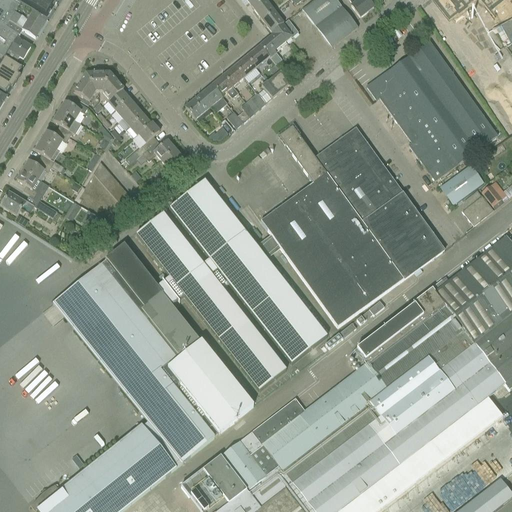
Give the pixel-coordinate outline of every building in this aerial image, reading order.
[(0,0),(0,24),(1,25),(19,37),(22,33),(35,41),(46,23),(38,18),(19,6),(8,0),(0,0)] [(8,0),(19,6),(38,18),(46,23),(60,0),(8,0)] [(244,0),(253,12),(265,2),(263,0),(244,0)] [(357,30),(333,0),(317,0),(301,13),(331,50),(357,30)] [(350,8),(354,12),(360,20),(368,14),(366,12),(371,9),(373,10),(365,0),(349,0),(348,1),(352,7),(350,8)] [(511,0),(432,0),(431,1),(449,22),(458,15),(466,8),(475,0),(478,0),(502,27),(511,21),(511,0)] [(262,23),(274,14),(265,2),(253,12),(262,23)] [(271,35),(283,26),(274,14),(262,23),(271,35)] [(511,21),(495,30),(505,49),(511,45),(511,21)] [(291,41),(298,35),(288,22),(283,26),(271,35),(273,37),(271,39),(274,41),(279,37),(285,45),(290,40),(291,41)] [(0,24),(0,56),(6,60),(15,66),(19,59),(23,61),(30,49),(17,41),(19,37),(1,25),(0,24)] [(274,53),(285,45),(279,37),(274,41),(271,39),(259,49),(268,60),(275,67),(281,62),(274,53)] [(496,139),(434,53),(428,44),(366,89),(376,103),(379,101),(411,146),(408,148),(434,184),(442,178),(496,139)] [(255,71),(268,60),(259,49),(246,60),(255,71)] [(0,91),(8,97),(16,84),(13,82),(17,76),(21,71),(21,70),(20,69),(18,68),(15,66),(6,60),(0,56),(0,91)] [(243,81),(255,71),(246,60),(234,69),(243,81)] [(232,90),(243,81),(234,69),(223,79),(232,90)] [(511,88),(511,71),(502,79),(510,90),(511,88)] [(267,85),(277,97),(290,86),(280,74),(267,85)] [(96,94),(99,94),(99,76),(85,76),(74,95),(83,100),(89,104),(96,94)] [(121,93),(123,92),(109,76),(99,76),(99,94),(102,94),(109,103),(121,93)] [(238,97),(232,90),(223,79),(211,88),(221,99),(226,95),(232,102),(238,97)] [(277,97),(267,85),(266,84),(261,88),(272,102),(277,97)] [(227,107),(221,99),(211,88),(199,99),(200,100),(209,111),(211,109),(216,116),(227,107)] [(114,113),(128,101),(121,93),(109,103),(107,105),(114,113)] [(256,97),(251,101),(245,106),(254,116),(259,112),(265,107),(256,97)] [(200,100),(199,99),(184,110),(195,123),(209,111),(200,100)] [(83,100),(80,104),(88,109),(90,105),(89,104),(83,100)] [(122,122),(136,110),(128,101),(114,113),(122,122)] [(82,118),(83,116),(84,116),(87,111),(75,103),(74,104),(71,108),(65,104),(59,114),(74,123),(79,126),(83,119),(82,118)] [(243,113),(237,119),(243,126),(254,116),(245,106),(240,110),(243,113)] [(143,118),(136,110),(122,122),(118,125),(125,134),(127,132),(129,131),(129,130),(137,123),(143,118)] [(79,126),(74,123),(59,114),(53,123),(60,128),(56,133),(68,140),(72,135),(75,136),(81,127),(79,126)] [(226,120),(236,132),(243,126),(237,119),(233,114),(226,120)] [(99,116),(96,118),(101,125),(104,122),(99,116)] [(138,138),(150,127),(143,118),(137,123),(129,130),(129,131),(127,132),(125,134),(132,142),(136,139),(138,138)] [(106,131),(110,128),(104,122),(101,125),(106,131)] [(153,139),(159,134),(151,125),(150,127),(138,138),(145,146),(124,163),(128,168),(132,165),(157,144),(153,139)] [(260,134),(263,138),(276,129),(273,125),(260,134)] [(313,186),(325,177),(314,160),(292,130),(278,139),(313,186)] [(363,226),(403,197),(355,131),(314,160),(325,177),(326,177),(362,226),(363,226)] [(102,141),(103,142),(106,143),(109,145),(109,144),(112,140),(105,132),(101,140),(102,141)] [(116,142),(119,139),(114,132),(110,135),(116,142)] [(67,147),(65,146),(68,140),(56,133),(53,138),(46,134),(41,143),(56,153),(58,155),(61,156),(67,147)] [(213,135),(207,140),(209,143),(214,144),(219,144),(219,143),(214,136),(213,135)] [(112,144),(109,150),(110,152),(122,142),(119,139),(116,142),(112,144)] [(41,143),(35,153),(41,157),(38,163),(50,170),(59,175),(63,170),(53,164),(50,162),(56,153),(41,143)] [(157,144),(136,162),(140,167),(145,162),(148,165),(155,158),(156,159),(160,164),(174,152),(167,144),(161,149),(157,144)] [(176,166),(182,161),(174,152),(160,164),(167,173),(164,175),(169,180),(180,170),(176,166)] [(22,173),(37,183),(43,173),(47,176),(50,170),(38,163),(35,168),(28,163),(22,173)] [(100,165),(93,176),(96,180),(106,172),(100,165)] [(451,181),(443,187),(456,205),(464,199),(473,193),(483,186),(470,168),(460,176),(451,181)] [(100,185),(110,177),(106,172),(96,180),(100,185)] [(22,173),(16,183),(26,189),(23,194),(31,199),(35,202),(39,204),(43,198),(39,196),(32,191),(37,183),(22,173)] [(104,189),(114,181),(110,177),(100,185),(104,189)] [(260,224),(337,330),(403,282),(363,226),(362,226),(326,177),(325,177),(313,186),(260,224)] [(506,178),(501,181),(507,189),(511,186),(506,178)] [(108,194),(118,186),(114,181),(104,189),(108,194)] [(38,511),(37,511),(124,511),(182,465),(183,466),(182,465),(214,440),(213,440),(219,435),(219,436),(253,409),(201,344),(200,344),(171,309),(182,300),(222,348),(259,394),(286,372),(249,326),(221,291),(228,286),(291,367),(326,340),(204,184),(169,211),(208,262),(202,267),(163,216),(135,237),(168,280),(157,289),(124,247),(105,262),(106,263),(54,305),(149,423),(143,428),(141,426),(60,491),(62,494),(60,495),(57,497),(53,493),(40,504),(43,508),(41,510),(38,511)] [(70,190),(77,195),(80,189),(73,185),(70,190)] [(118,186),(108,194),(112,199),(122,191),(118,186)] [(501,202),(490,187),(481,195),(492,209),(501,202)] [(116,203),(126,195),(122,191),(112,199),(116,203)] [(473,229),(493,214),(481,199),(480,199),(476,194),(463,204),(467,209),(461,214),(473,229)] [(0,204),(0,207),(1,208),(17,218),(17,217),(22,212),(29,216),(30,214),(33,209),(34,209),(25,204),(24,205),(9,195),(4,202),(2,201),(0,204)] [(130,200),(126,195),(116,203),(121,208),(130,200)] [(403,282),(444,253),(403,197),(363,226),(403,282)] [(125,213),(127,211),(134,205),(130,200),(121,208),(125,213)] [(37,203),(34,209),(33,209),(52,221),(56,215),(37,203)] [(73,205),(70,211),(77,215),(81,210),(73,205)] [(80,224),(96,234),(107,227),(87,214),(80,224)] [(14,224),(24,230),(28,224),(17,217),(17,218),(14,224)] [(188,484),(181,489),(188,499),(196,493),(208,509),(203,511),(382,511),(502,420),(487,400),(503,387),(508,394),(511,390),(511,247),(506,239),(448,284),(445,280),(431,291),(408,310),(409,311),(409,312),(410,313),(357,354),(367,366),(304,414),(295,402),(247,439),(188,484)] [(384,310),(379,304),(356,323),(360,327),(372,317),(373,318),(384,310)] [(356,352),(357,354),(410,313),(409,311),(356,352)] [(325,348),(329,352),(341,342),(342,342),(355,331),(351,326),(325,348)] [(485,494),(462,511),(494,511),(497,510),(485,494)]
